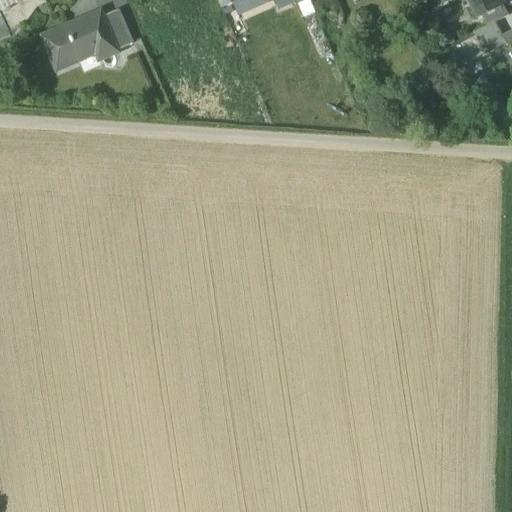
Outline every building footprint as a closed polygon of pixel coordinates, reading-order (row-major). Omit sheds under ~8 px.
[(0,10),(0,19),(2,24),(37,8),(46,4),(44,0),(25,0),(21,2),(20,1),(0,10)] [(0,0),(0,10),(20,1),(19,0),(0,0)] [(135,23),(146,18),(139,2),(137,0),(125,0),(135,23)] [(219,36),(205,4),(203,0),(142,0),(139,2),(146,18),(164,60),(219,36)] [(229,0),(237,16),(238,16),(232,3),(240,0),(271,0),(272,1),(273,0),(229,0)] [(471,0),(481,17),(502,6),(498,0),(471,0)] [(481,17),(486,27),(495,24),(508,17),(502,6),(481,17)] [(0,44),(7,49),(37,8),(2,24),(0,19),(0,44)] [(102,18),(116,52),(132,45),(118,11),(102,18)] [(42,37),(57,72),(82,61),(80,58),(94,52),(98,62),(117,54),(116,52),(102,18),(100,13),(42,37)] [(502,38),(495,24),(486,27),(473,34),(484,56),(506,44),(502,38)] [(511,32),(502,38),(506,44),(508,49),(506,50),(509,55),(511,60),(511,32)]
